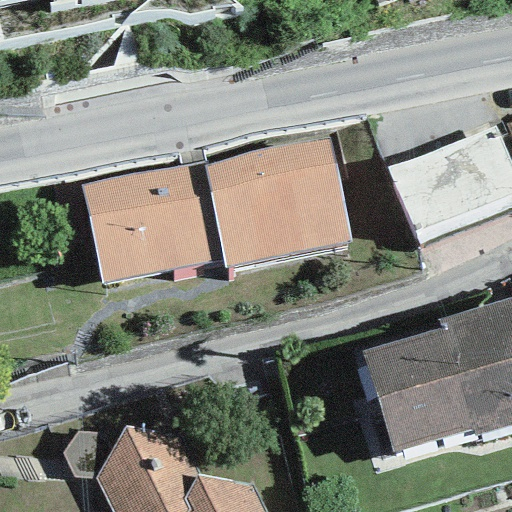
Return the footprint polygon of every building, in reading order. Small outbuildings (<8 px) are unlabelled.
[(0,0),(0,62),(2,70),(242,18),(222,0),(0,0)] [(511,177),(494,134),(387,177),(415,245),(511,206),(511,177)] [(206,166),(79,191),(100,295),(223,270),(225,277),(347,253),(327,149),(208,173),(206,166)] [(441,330),(365,352),(393,451),(473,428),(475,433),(511,422),(511,294),(437,316),(441,330)] [(180,439),(124,432),(96,481),(110,511),(263,511),(251,487),(199,480),(180,439)]
